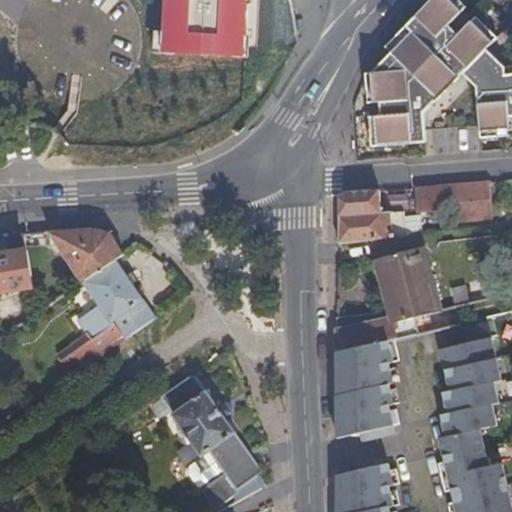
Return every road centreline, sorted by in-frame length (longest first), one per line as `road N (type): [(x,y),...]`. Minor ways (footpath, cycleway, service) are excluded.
road 1 (tertiary): [(310,511),(301,233),(281,159)]
road 2 (tertiary): [(0,202),(190,190),(244,180),(281,159)]
road 3 (residential): [(281,159),(332,175),(511,164)]
road 4 (tertiary): [(281,159),(366,14)]
